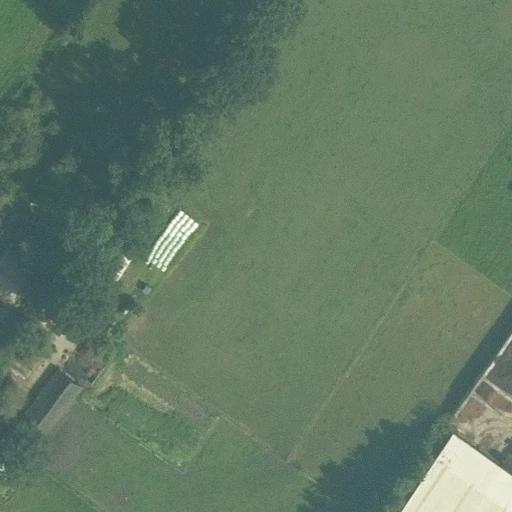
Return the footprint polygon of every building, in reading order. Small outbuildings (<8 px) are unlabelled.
[(0,187),(0,207),(9,193),(0,187)] [(140,245),(162,211),(147,201),(125,235),(140,245)] [(95,274),(75,304),(93,316),(114,285),(136,250),(118,237),(95,274)] [(0,271),(22,287),(37,268),(17,253),(22,244),(15,239),(0,258),(0,271)] [(50,281),(43,292),(66,307),(73,296),(50,281)] [(16,315),(3,306),(0,309),(0,340),(7,345),(24,322),(16,315)] [(22,416),(45,433),(46,434),(82,386),(58,368),(22,416)] [(511,511),(511,469),(452,427),(391,511),(511,511)]
